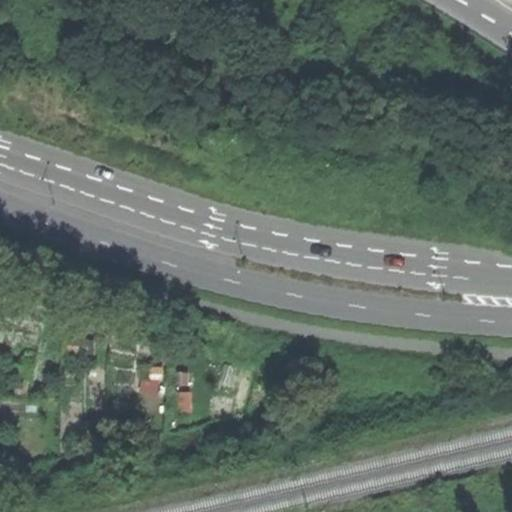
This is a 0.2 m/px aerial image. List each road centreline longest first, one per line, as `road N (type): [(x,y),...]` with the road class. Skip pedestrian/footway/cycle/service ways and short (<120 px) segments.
road 1 (secondary): [(511,283),(211,227),(0,155)]
road 2 (secondary): [(0,207),(244,285),(352,306),(511,321)]
